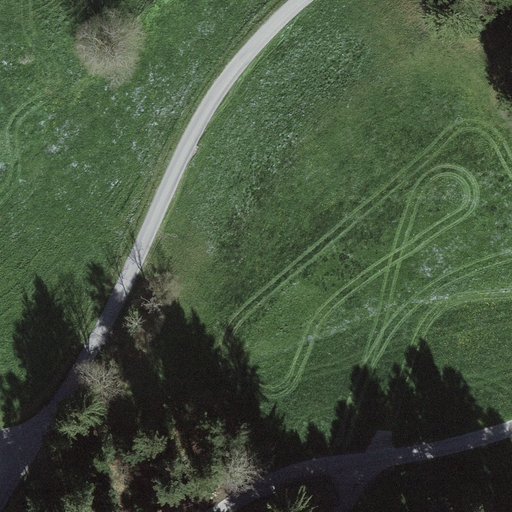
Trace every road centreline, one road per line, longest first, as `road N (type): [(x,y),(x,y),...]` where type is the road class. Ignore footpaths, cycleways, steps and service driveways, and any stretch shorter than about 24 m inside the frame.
road 1 (unclassified): [(0,492),(111,313),(204,119),(238,69),(305,0)]
road 2 (unclassified): [(511,431),(311,469),(221,511)]
